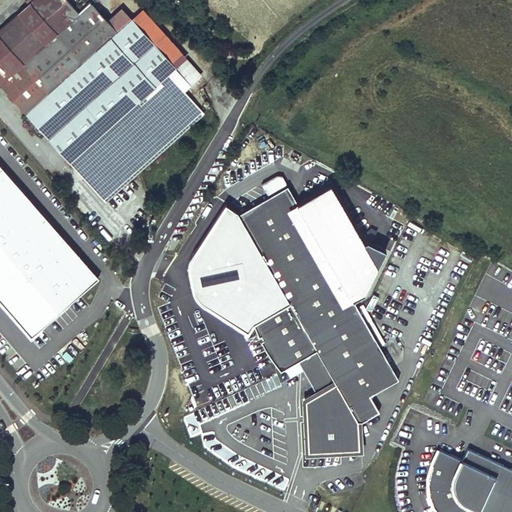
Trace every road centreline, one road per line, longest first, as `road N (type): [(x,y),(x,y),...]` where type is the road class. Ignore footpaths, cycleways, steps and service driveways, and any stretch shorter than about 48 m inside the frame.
road 1 (residential): [(240,102),(144,269),(140,298),(157,364),(152,396),(136,422)]
road 2 (unknown): [(288,463),(246,449),(216,424),(233,408),(276,397),(287,432)]
road 3 (unknown): [(0,317),(42,368),(54,371),(128,294)]
road 4 (residential): [(136,422),(220,481),(285,511)]
